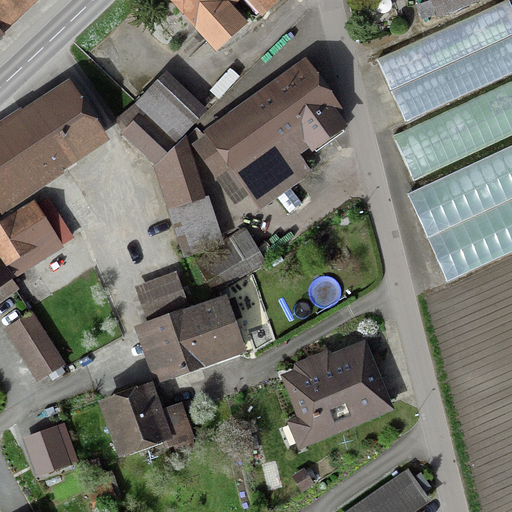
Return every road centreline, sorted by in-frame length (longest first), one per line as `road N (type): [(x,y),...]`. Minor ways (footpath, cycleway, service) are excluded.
road 1 (residential): [(325,0),(399,286)]
road 2 (residential): [(218,383),(399,286)]
road 3 (residential): [(399,286),(434,426)]
road 4 (residential): [(330,511),(434,426)]
road 5 (secondary): [(0,85),(90,0)]
